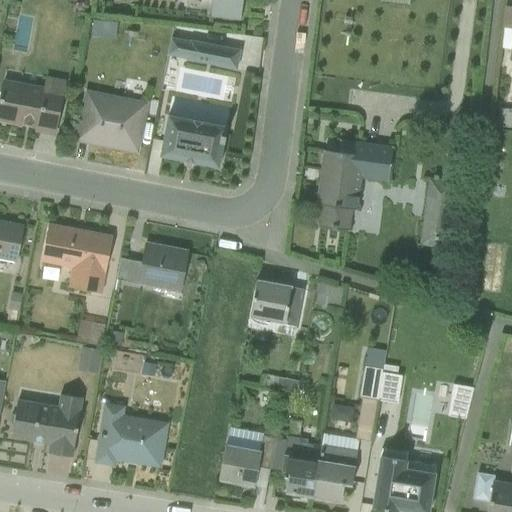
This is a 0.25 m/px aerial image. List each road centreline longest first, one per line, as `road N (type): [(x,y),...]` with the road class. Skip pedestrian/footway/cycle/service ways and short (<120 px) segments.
road 1 (residential): [(295,0),(270,185),(250,208),(221,213),(0,171)]
road 2 (residential): [(145,511),(0,488)]
